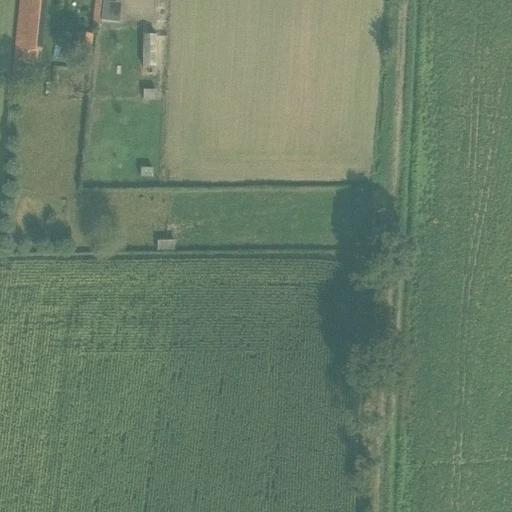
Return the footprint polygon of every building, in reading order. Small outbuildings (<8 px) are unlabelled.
[(45,11),(46,0),(19,0),(19,8),(45,11)] [(119,21),(120,2),(93,0),(92,20),(119,21)] [(92,36),(77,35),(76,55),(90,56),(92,36)] [(13,62),(21,63),(36,64),(38,52),(14,50),(13,62)] [(156,242),(157,251),(175,251),(175,241),(156,242)]
